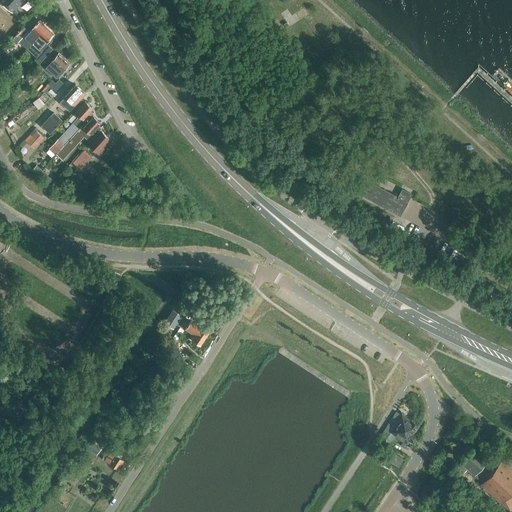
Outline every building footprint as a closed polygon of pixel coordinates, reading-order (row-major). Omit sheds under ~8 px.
[(0,0),(0,1),(12,12),(23,0),(0,0)] [(29,30),(18,41),(27,49),(27,48),(28,47),(33,42),(46,27),(39,21),(30,31),(29,30)] [(24,25),(11,39),(16,44),(18,41),(29,30),(24,25)] [(28,47),(27,48),(37,57),(35,59),(40,63),(41,61),(48,53),(52,48),(48,45),(52,40),(49,38),(53,33),(46,27),(33,42),(28,47)] [(50,62),(45,67),(56,78),(58,75),(60,73),(61,72),(70,62),(59,52),(59,53),(55,57),(50,62)] [(48,53),(41,61),(45,64),(52,56),(48,53)] [(55,91),(63,83),(59,78),(55,82),(51,79),(47,83),(55,91)] [(65,96),(60,102),(69,111),(81,98),(85,93),(76,85),(75,84),(65,96)] [(44,91),(40,96),(40,97),(49,104),(53,99),(44,91)] [(58,138),(49,148),(55,154),(56,153),(92,113),(93,113),(90,110),(93,108),(86,101),(75,112),(78,116),(58,138)] [(46,135),(48,137),(51,134),(50,133),(62,120),(53,111),(40,125),(49,133),(46,135)] [(92,113),(56,153),(62,159),(73,147),(72,146),(82,134),(90,141),(101,128),(98,125),(100,122),(93,116),(94,115),(92,113)] [(111,140),(101,130),(88,144),(99,154),(111,140)] [(30,134),(25,139),(34,148),(44,138),(36,131),(32,136),(30,134)] [(72,162),(80,169),(92,156),(84,149),(72,162)] [(36,166),(32,171),(37,175),(38,175),(41,170),(36,166)] [(47,183),(51,178),(41,170),(38,175),(37,175),(47,183)] [(365,178),(358,192),(401,215),(412,194),(402,188),(397,195),(365,178)] [(182,316),(183,315),(183,314),(173,308),(164,322),(174,328),(178,321),(185,325),(188,320),(182,316)] [(191,339),(201,345),(210,332),(202,327),(201,328),(191,320),(185,329),(194,334),(191,339)] [(396,411),(378,439),(388,446),(395,434),(404,439),(406,436),(414,442),(417,435),(413,433),(419,424),(418,424),(411,419),(410,421),(402,415),(396,411)] [(92,440),(65,477),(75,485),(80,479),(83,481),(93,465),(90,463),(106,442),(97,435),(101,430),(97,427),(97,428),(89,438),(92,440)] [(105,454),(103,458),(119,468),(124,460),(121,458),(124,454),(110,446),(108,449),(111,451),(108,456),(105,454)] [(461,462),(457,466),(464,473),(468,468),(474,474),(484,463),(488,458),(475,447),(461,462)] [(398,466),(403,458),(394,452),(389,460),(398,466)] [(482,482),(481,484),(502,502),(510,510),(511,507),(511,468),(501,459),(492,470),(482,482)]
